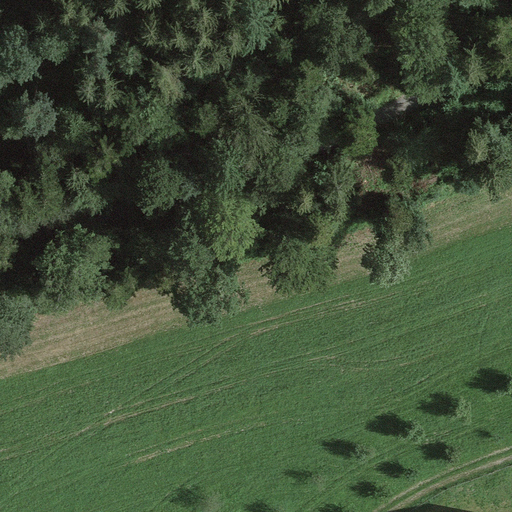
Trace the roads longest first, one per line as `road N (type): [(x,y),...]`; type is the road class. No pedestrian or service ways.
road 1 (track): [(0,241),(381,123),(511,50)]
road 2 (track): [(511,436),(422,470),(371,511)]
